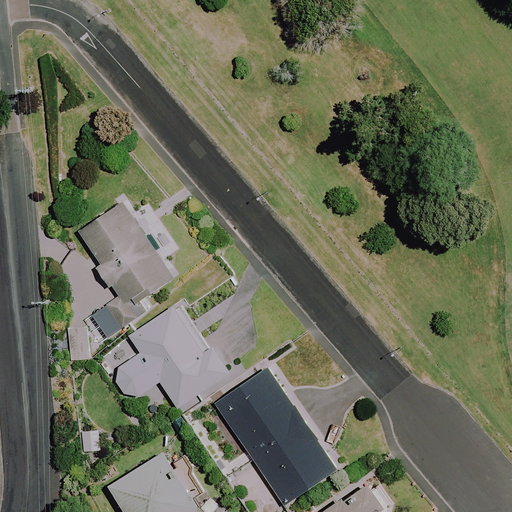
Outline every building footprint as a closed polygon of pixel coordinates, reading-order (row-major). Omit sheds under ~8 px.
[(177,278),(127,204),(83,233),(104,265),(100,267),(119,296),(108,304),(123,327),(146,311),(140,302),(177,278)] [(207,355),(177,309),(134,337),(179,408),(235,372),(219,347),(207,355)] [(286,387),(274,368),(220,405),(287,505),(339,470),(284,389),(286,387)] [(193,511),(202,507),(169,451),(113,485),(128,511),(193,511)] [(386,511),(388,507),(374,488),(354,502),(350,496),(327,511),(386,511)]
